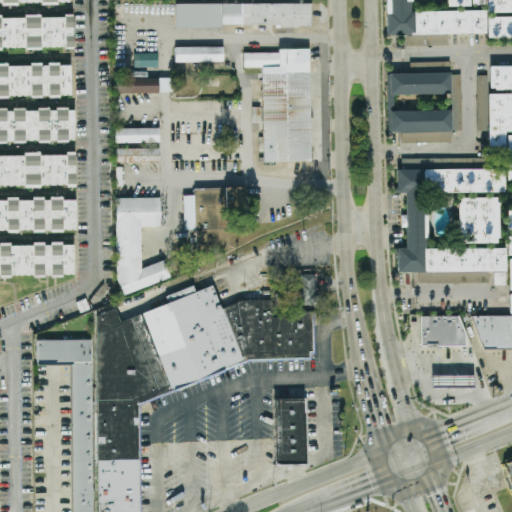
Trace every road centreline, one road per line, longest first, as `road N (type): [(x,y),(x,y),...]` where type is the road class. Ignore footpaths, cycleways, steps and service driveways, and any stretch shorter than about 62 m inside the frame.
road 1 (secondary): [(335,0),(343,259),(360,372)]
road 2 (secondary): [(379,279),(367,0)]
road 3 (secondary): [(386,449),(240,511)]
